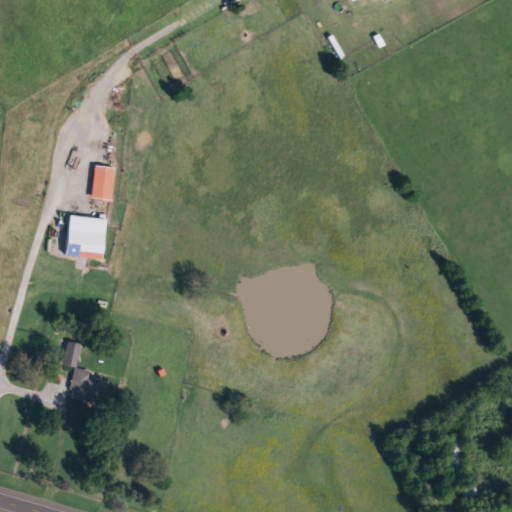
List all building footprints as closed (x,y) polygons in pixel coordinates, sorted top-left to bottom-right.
[(91,198),(95,165),(116,168),(112,200),(91,198)] [(104,256),(67,253),(71,216),(107,220),(104,256)] [(82,344),(68,342),(64,365),(78,367),(82,344)] [(86,401),(71,397),(77,372),(92,375),(91,378),(109,382),(104,404),(86,401)] [(448,439),(459,438),(461,484),(450,484),(448,439)]
